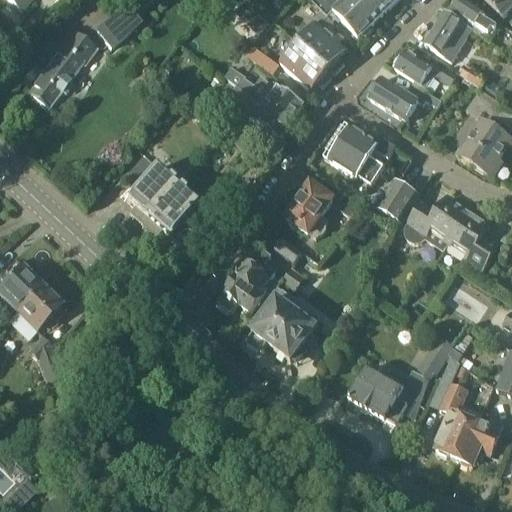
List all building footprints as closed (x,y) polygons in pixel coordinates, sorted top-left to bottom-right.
[(4,0),(20,14),(33,0),(4,0)] [(245,0),(258,12),(268,0),(245,0)] [(321,15),(333,27),(336,24),(340,28),(342,26),(358,42),(362,38),(364,40),(372,33),(370,31),(372,29),(346,3),(347,2),(344,0),(305,0),(306,0),(321,15)] [(348,0),(347,2),(346,3),(372,29),(386,15),(370,0),(348,0)] [(370,0),(386,15),(399,3),(396,0),(370,0)] [(511,16),(511,0),(480,0),(503,23),(510,15),(511,16)] [(495,35),(497,31),(481,22),(484,18),(459,2),(451,15),(488,38),(491,33),(495,35)] [(126,10),(94,36),(110,55),(141,29),(126,10)] [(245,26),(259,40),(270,29),(255,15),(245,26)] [(316,28),(298,49),(327,77),(329,74),(334,79),(344,68),(339,63),(346,55),(329,40),(337,31),(333,27),(321,15),(313,24),(317,27),(316,28)] [(451,66),(471,34),(444,17),(433,36),(428,37),(425,42),(426,47),(424,49),(451,66)] [(84,70),(95,54),(71,36),(52,61),(55,63),(28,99),(48,114),(82,68),(84,70)] [(332,81),(327,77),(298,49),(280,69),(310,96),(317,88),(322,92),(332,81)] [(253,50),(246,60),(261,70),(268,60),(253,50)] [(440,84),(443,80),(427,69),(429,66),(422,61),(420,65),(406,56),(402,62),(399,63),(396,69),(397,71),(395,74),(421,90),(422,90),(427,93),(434,82),(438,82),(440,84)] [(465,68),(458,78),(481,93),(488,83),(465,68)] [(238,90),(237,91),(260,107),(260,106),(293,129),(304,112),(272,89),(261,82),(255,89),(232,73),(226,81),(238,90)] [(458,80),(448,73),(443,80),(440,84),(450,91),(458,80)] [(367,101),(370,103),(370,104),(406,127),(419,107),(424,110),(426,106),(437,113),(442,107),(425,97),(423,100),(415,95),(414,97),(410,95),(408,99),(383,83),(376,94),(373,92),(367,101)] [(280,147),(293,129),(260,106),(260,107),(237,91),(223,111),(247,127),(249,125),(280,147)] [(466,116),(478,123),(484,114),(492,102),(480,95),(466,116)] [(511,115),(492,102),(484,114),(511,132),(511,115)] [(489,179),(511,144),(482,125),(459,160),(489,179)] [(395,150),(380,141),(375,148),(350,132),(350,133),(345,129),(336,142),(342,146),(338,152),(332,149),(324,162),(356,182),(358,180),(372,188),(383,170),(369,162),(375,153),(388,161),(395,150)] [(129,219),(141,230),(177,191),(156,172),(126,205),(135,212),(129,219)] [(393,187),(378,212),(402,227),(418,202),(393,187)] [(322,220),(333,205),(310,189),(286,224),(288,225),(289,231),(292,233),(298,233),(308,240),(309,238),(316,243),(319,240),(323,238),(326,234),(326,229),(329,226),(322,220)] [(177,191),(141,230),(155,242),(161,236),(168,242),(169,242),(178,250),(189,237),(180,229),(187,222),(203,236),(213,224),(177,191)] [(361,209),(343,197),(334,210),(351,223),(361,209)] [(443,256),(449,248),(448,248),(468,216),(447,203),(435,222),(419,212),(407,231),(406,233),(405,236),(405,240),(407,244),(410,247),(414,249),(419,248),(422,247),(425,244),(443,256)] [(490,231),(468,216),(448,248),(449,248),(467,260),(462,267),(480,279),(500,249),(499,248),(498,250),(484,241),(490,231)] [(294,267),(302,256),(282,242),(275,252),(294,267)] [(263,294),(275,278),(264,270),(271,261),(259,253),(247,269),(247,268),(224,298),(225,299),(219,307),(231,316),(237,308),(251,318),(266,296),(263,294)] [(0,300),(16,316),(40,292),(15,266),(4,276),(5,277),(0,282),(5,288),(0,293),(0,300)] [(292,272),(283,285),(296,295),(305,282),(292,272)] [(40,292),(16,316),(36,336),(43,329),(46,332),(57,321),(54,318),(61,312),(40,292)] [(290,367),(315,333),(284,310),(290,303),(276,293),(271,301),(276,305),(251,337),(253,338),(249,343),(248,348),(260,356),(263,354),(267,349),(290,367)] [(440,341),(432,353),(446,362),(448,359),(452,352),(454,350),(440,341)] [(46,387),(62,380),(51,351),(51,350),(43,342),(29,356),(37,364),(46,387)] [(452,362),(459,366),(463,359),(452,352),(448,359),(452,362)] [(511,355),(496,395),(511,401),(511,355)] [(470,375),(460,368),(455,378),(466,384),(470,375)] [(351,407),(347,413),(348,416),(356,421),(359,420),(363,413),(384,426),(385,425),(386,425),(396,431),(418,393),(422,395),(429,384),(416,376),(414,375),(408,384),(391,375),(390,377),(386,375),(383,380),(369,372),(349,405),(351,407)] [(435,456),(440,457),(440,459),(447,462),(449,461),(459,465),(475,429),(476,429),(480,419),(466,413),(462,424),(456,422),(467,396),(451,389),(440,415),(450,419),(435,456)] [(486,433),(476,429),(475,429),(459,465),(461,466),(462,469),(469,472),(472,470),(473,470),(475,466),(478,465),(482,457),(490,460),(499,438),(498,438),(501,428),(490,424),(486,433)] [(26,483),(3,506),(9,511),(20,511),(38,494),(26,483)]
